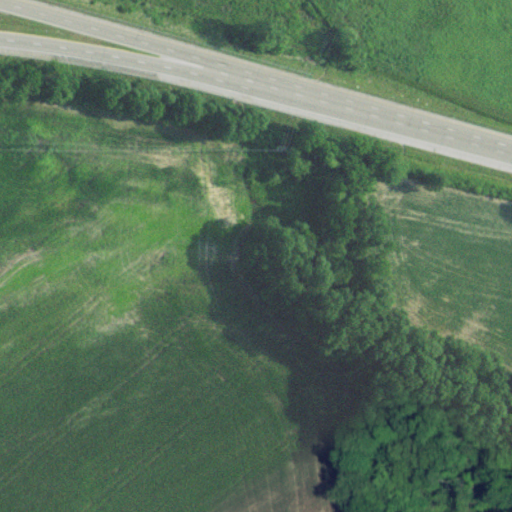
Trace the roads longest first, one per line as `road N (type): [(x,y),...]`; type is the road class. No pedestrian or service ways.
road 1 (motorway): [(0,8),(281,95)]
road 2 (motorway): [(0,44),(281,95)]
road 3 (motorway): [(281,95),(511,158)]
